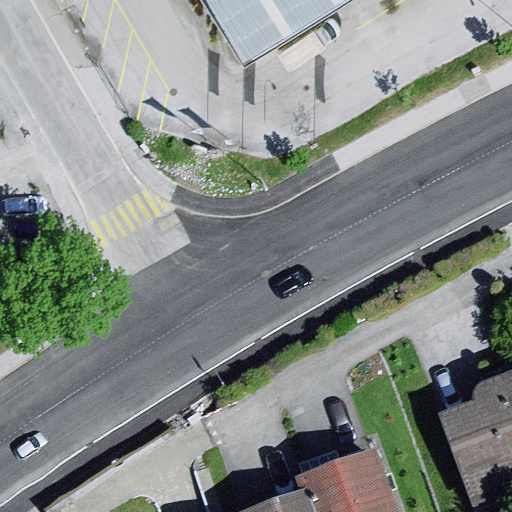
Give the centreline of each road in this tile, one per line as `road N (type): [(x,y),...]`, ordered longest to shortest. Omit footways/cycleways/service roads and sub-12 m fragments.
road 1 (residential): [(192,319),(0,3)]
road 2 (tertiary): [(192,319),(511,142)]
road 3 (tertiary): [(0,447),(192,319)]
